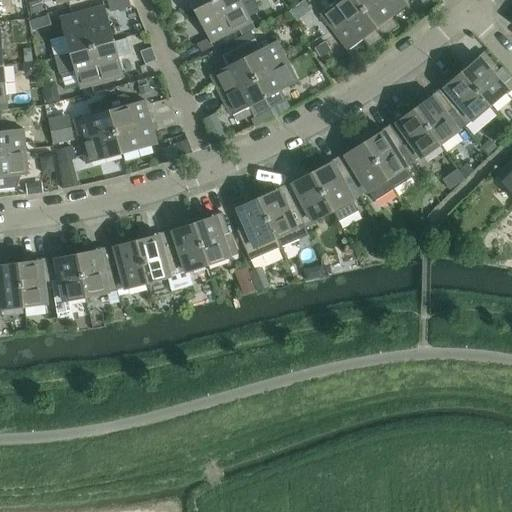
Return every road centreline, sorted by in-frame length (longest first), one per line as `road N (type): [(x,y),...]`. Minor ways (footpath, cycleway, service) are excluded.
road 1 (unclassified): [(0,439),(89,432),(427,352),(511,360)]
road 2 (residential): [(218,170),(356,101),(475,16)]
road 3 (residential): [(0,223),(66,214),(218,170)]
road 4 (residential): [(218,170),(152,0)]
